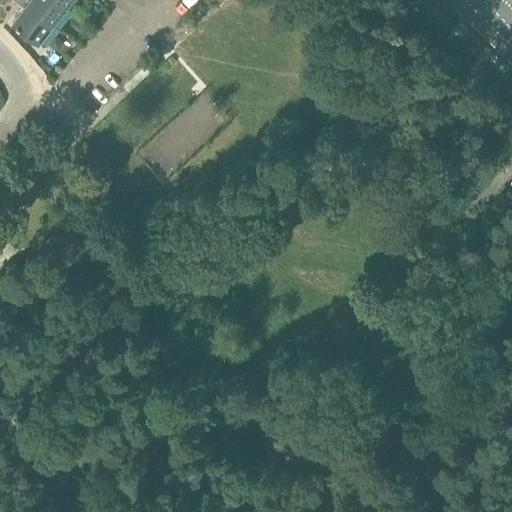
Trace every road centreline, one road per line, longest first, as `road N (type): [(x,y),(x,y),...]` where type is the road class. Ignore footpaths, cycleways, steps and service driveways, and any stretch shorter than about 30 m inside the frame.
road 1 (unknown): [(0,299),(48,279),(88,284),(271,477)]
road 2 (unknown): [(464,217),(271,477)]
